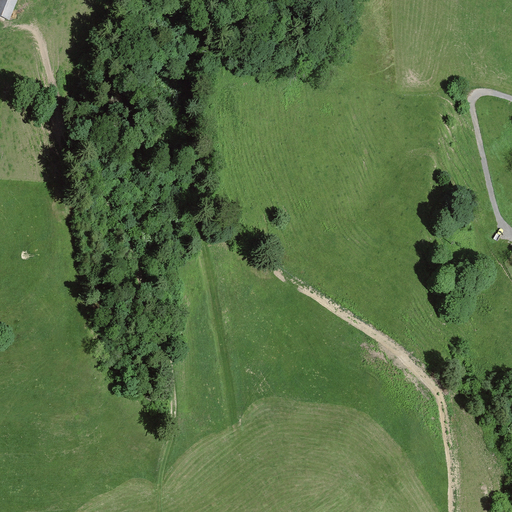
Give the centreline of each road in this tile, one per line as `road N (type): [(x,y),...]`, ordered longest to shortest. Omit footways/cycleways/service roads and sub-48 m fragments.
road 1 (track): [(42,43),(68,141),(132,252),(169,371),(173,411),(159,511)]
road 2 (track): [(511,235),(495,207),(474,100),(490,91),(511,97)]
